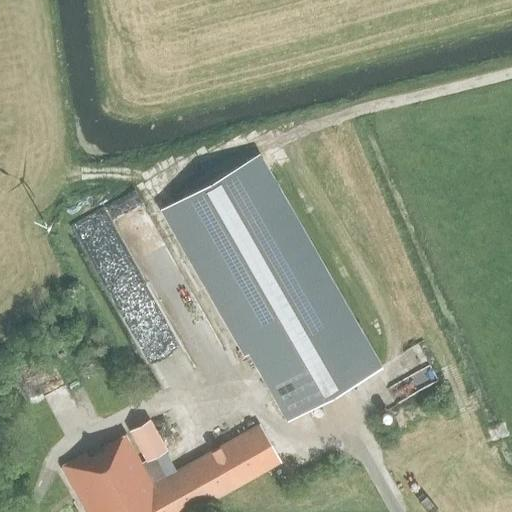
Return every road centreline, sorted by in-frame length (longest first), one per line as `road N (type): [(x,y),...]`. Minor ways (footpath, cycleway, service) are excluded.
road 1 (track): [(511,72),(251,146),(150,202),(237,357),(244,404)]
road 2 (track): [(283,139),(363,271),(398,369),(340,404),(339,416)]
